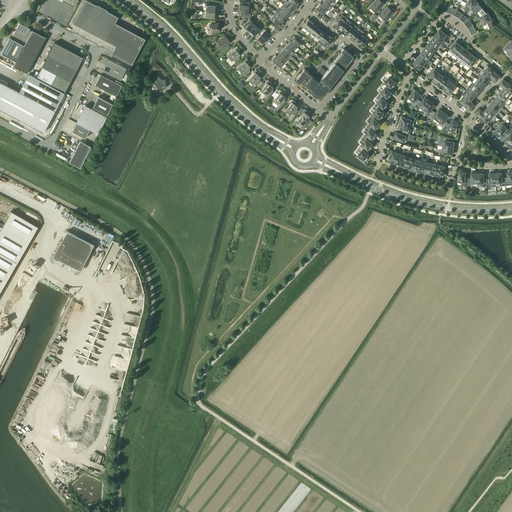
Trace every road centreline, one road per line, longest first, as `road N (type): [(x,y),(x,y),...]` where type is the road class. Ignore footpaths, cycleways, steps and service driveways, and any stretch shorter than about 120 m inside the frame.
road 1 (unclassified): [(13,5),(96,52),(48,147),(0,122)]
road 2 (secondary): [(126,0),(228,101),(294,149)]
road 3 (unknown): [(65,354),(28,421),(38,443),(57,452),(86,445),(101,385)]
road 4 (secondary): [(511,209),(407,199),(313,159)]
road 5 (unclassified): [(359,511),(202,407)]
road 6 (residential): [(318,109),(363,55),(304,9)]
